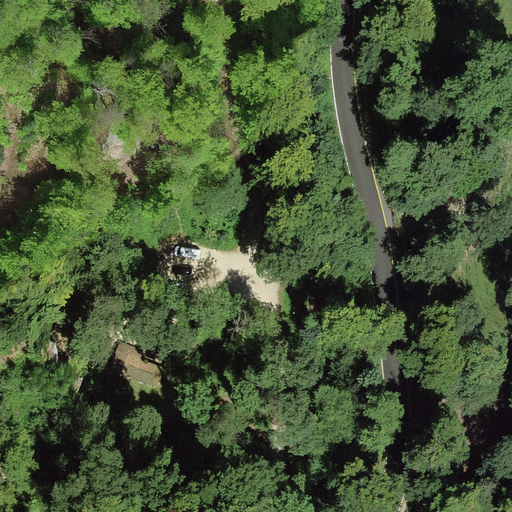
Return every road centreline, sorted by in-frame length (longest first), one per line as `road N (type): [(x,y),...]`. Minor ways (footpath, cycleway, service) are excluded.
road 1 (tertiary): [(390,511),(399,478),(398,390),(344,91),(343,0)]
road 2 (track): [(218,0),(278,356),(277,511)]
